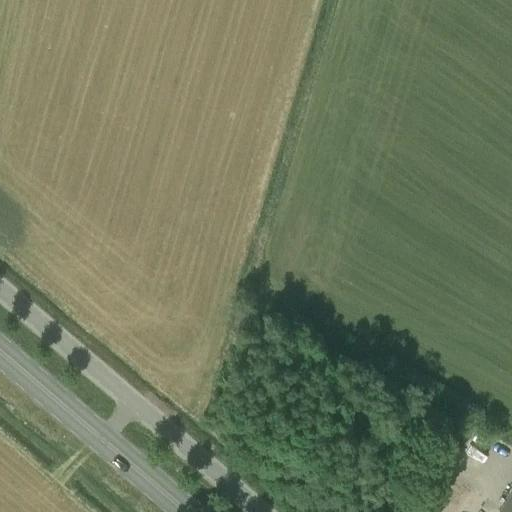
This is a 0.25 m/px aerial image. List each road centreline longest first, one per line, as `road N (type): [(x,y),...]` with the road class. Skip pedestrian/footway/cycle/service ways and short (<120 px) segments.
road 1 (unclassified): [(250,511),(0,297)]
road 2 (primary): [(187,511),(0,351)]
